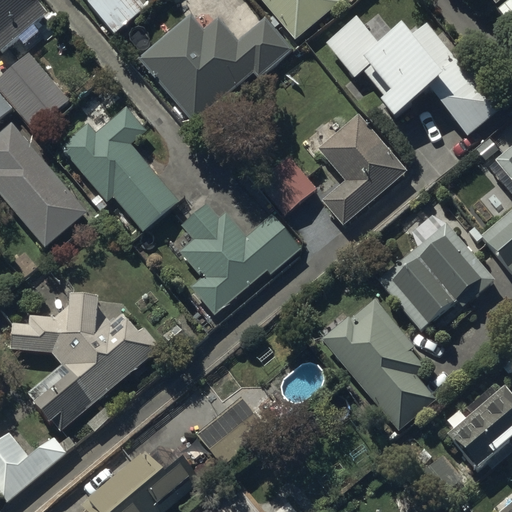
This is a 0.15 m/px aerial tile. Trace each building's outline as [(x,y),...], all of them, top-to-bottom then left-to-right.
[(33,0),(0,0),(0,56),(1,58),(18,43),(24,50),(38,38),(32,30),(48,17),(33,0)] [(93,0),(87,6),(115,40),(146,14),(134,0),(93,0)] [(333,0),(256,0),(295,45),(339,6),(333,0)] [(191,20),(140,62),(193,128),(255,77),(258,81),(291,55),(265,22),(236,46),(218,23),(203,35),(191,20)] [(355,24),(325,47),(354,83),(358,79),(357,77),(365,71),(389,101),(379,109),(391,125),(428,96),(467,141),(507,106),(465,58),(456,65),(425,29),(407,45),(399,37),(380,53),(355,24)] [(31,58),(0,82),(0,91),(36,134),(70,105),(31,58)] [(0,99),(0,126),(13,115),(0,99)] [(146,135),(127,114),(98,138),(90,129),(62,152),(108,207),(114,202),(143,237),(179,207),(130,148),(146,135)] [(358,119),(317,153),(344,186),(321,205),(342,230),(406,178),(358,119)] [(12,128),(0,138),(0,199),(44,252),(87,216),(12,128)] [(511,151),(488,171),(511,198),(511,214),(481,241),(511,277),(511,151)] [(469,158),(438,184),(462,212),(488,189),(482,183),(487,179),(469,158)] [(291,162),(258,187),(283,219),(316,194),(291,162)] [(206,210),(182,230),(194,244),(180,256),(202,281),(190,292),(214,320),(266,275),(269,279),(300,253),(270,219),(244,242),(224,218),(218,224),(206,210)] [(432,221),(413,237),(422,247),(377,284),(420,335),(456,305),(462,312),(494,285),(446,227),(441,231),(432,221)] [(13,328),(11,355),(53,356),(62,369),(29,398),(37,408),(34,410),(51,429),(54,428),(63,436),(162,353),(144,333),(139,339),(124,320),(111,330),(100,315),(100,305),(68,305),(68,313),(57,322),(31,321),(31,329),(13,328)] [(347,323),(321,344),(398,435),(435,405),(414,380),(423,373),(408,355),(412,351),(375,307),(351,327),(347,323)] [(511,511),(511,399),(504,390),(446,439),(463,461),(476,475),(498,457),(503,463),(511,454),(511,507),(506,511),(511,511)] [(242,404),(196,439),(223,473),(269,438),(242,404)] [(30,462),(10,439),(0,446),(0,498),(8,508),(67,456),(54,442),(30,462)] [(463,483),(442,459),(419,480),(439,503),(463,483)] [(168,483),(147,462),(90,510),(91,511),(171,511),(202,486),(186,468),(168,483)] [(295,511),(286,501),(272,511),(295,511)]
